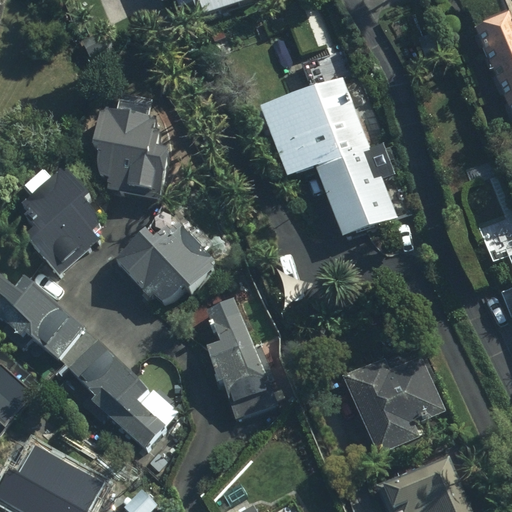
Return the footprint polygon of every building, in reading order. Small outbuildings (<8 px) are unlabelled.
[(171,0),(173,3),(182,0),(204,0),(211,18),(263,0),(171,0)] [(471,0),(475,8),(493,0),(471,0)] [(511,16),(486,27),(511,91),(511,16)] [(350,79),(272,108),(299,178),(326,168),(352,237),(403,217),(350,79)] [(114,172),(111,190),(164,199),(173,150),(163,148),(167,124),(107,113),(97,169),(114,172)] [(34,204),(53,230),(42,238),(68,271),(107,241),(96,227),(112,216),(78,171),(34,204)] [(181,227),(170,238),(161,229),(127,263),(176,313),(228,261),(192,225),(185,232),(181,227)] [(92,324),(37,277),(26,289),(1,267),(0,268),(0,306),(61,360),(92,324)] [(251,301),(212,315),(248,417),(287,403),(251,301)] [(184,420),(107,341),(76,371),(154,449),(184,420)] [(427,437),(422,423),(450,411),(426,357),(397,370),(393,360),(355,377),(388,453),(427,437)] [(0,362),(0,413),(10,424),(40,396),(8,365),(0,362)] [(88,511),(114,487),(67,441),(2,506),(7,511),(88,511)] [(484,511),(463,459),(396,486),(406,511),(484,511)]
